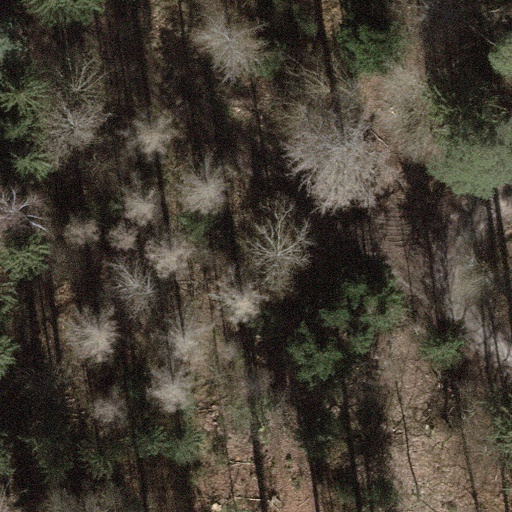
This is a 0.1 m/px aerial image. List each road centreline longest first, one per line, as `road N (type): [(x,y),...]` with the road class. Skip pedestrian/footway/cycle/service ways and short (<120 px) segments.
road 1 (track): [(453,240),(238,126),(72,0)]
road 2 (track): [(511,195),(488,203),(453,240),(450,287),(481,329),(511,353)]
